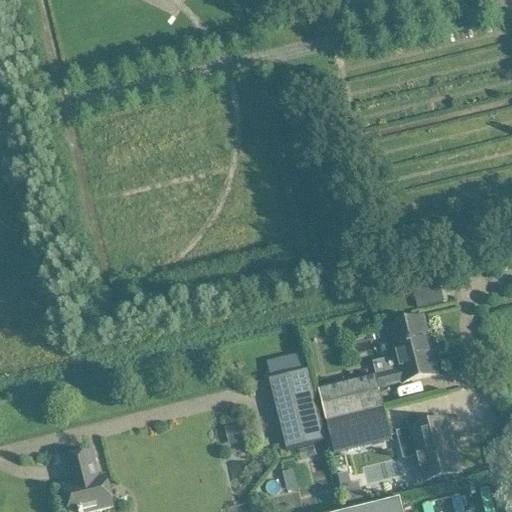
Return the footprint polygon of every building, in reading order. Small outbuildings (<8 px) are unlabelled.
[(373,365),(376,379),(379,389),(402,383),(403,385),(436,377),(422,321),(389,329),(396,359),(373,365)] [(271,382),(303,374),(299,356),(266,364),(271,382)] [(287,453),(326,443),(309,372),(303,374),(271,382),(269,382),(287,453)] [(384,410),(379,389),(376,379),(318,393),(326,424),(384,410)] [(384,411),(327,425),(335,457),(392,443),(384,411)] [(397,435),(404,460),(417,457),(424,484),(460,475),(451,440),(452,439),(448,422),(397,435)] [(92,454),(83,456),(64,461),(70,487),(64,488),(69,511),(101,511),(113,509),(105,478),(99,479),(92,454)] [(282,475),(285,484),(295,481),(293,472),(282,475)] [(338,477),(346,511),(355,511),(366,510),(360,484),(352,486),(349,475),(338,477)] [(403,511),(401,502),(360,511),(403,511)]
